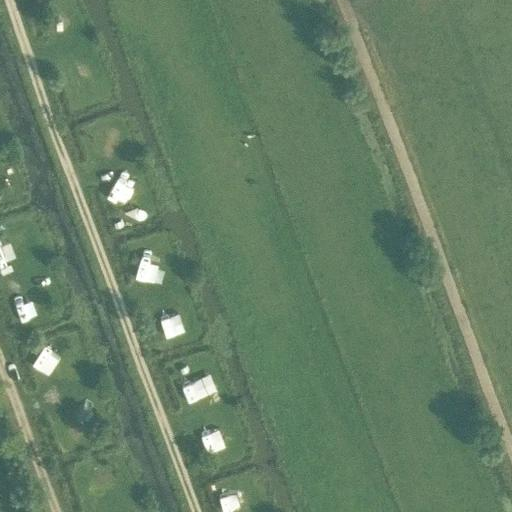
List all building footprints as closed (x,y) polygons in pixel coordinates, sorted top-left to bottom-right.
[(84,66),(63,73),(71,96),(92,89),(84,66)] [(110,138),(90,144),(96,162),(116,155),(110,138)] [(16,232),(0,237),(0,243),(4,256),(23,250),(16,232)] [(187,396),(216,383),(210,371),(182,385),(187,396)] [(216,452),(231,440),(223,430),(208,441),(216,452)] [(128,476),(114,482),(121,499),(136,493),(128,476)] [(239,490),(220,497),(225,511),(233,511),(246,508),(239,490)]
